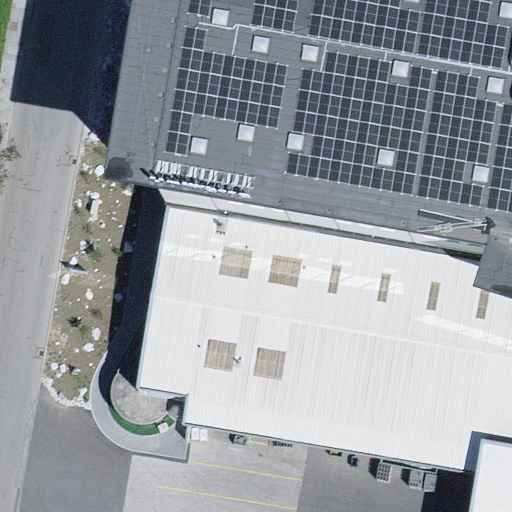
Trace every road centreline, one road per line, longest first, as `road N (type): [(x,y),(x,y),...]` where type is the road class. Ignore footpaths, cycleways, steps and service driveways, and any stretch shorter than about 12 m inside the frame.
road 1 (residential): [(74,0),(0,435)]
road 2 (unknown): [(0,439),(430,511)]
